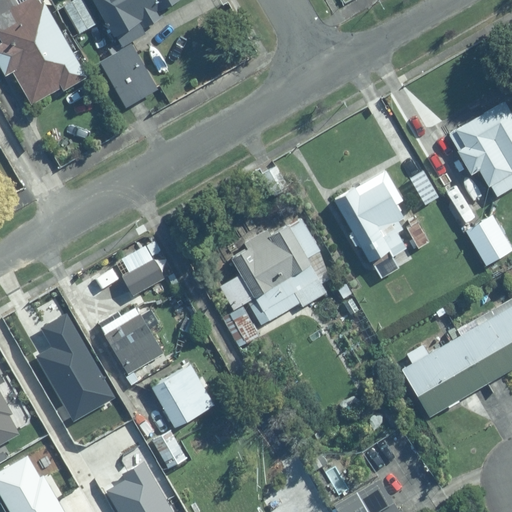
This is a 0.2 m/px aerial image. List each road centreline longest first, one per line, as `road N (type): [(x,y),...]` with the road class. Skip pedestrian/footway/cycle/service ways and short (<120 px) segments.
road 1 (residential): [(0,261),(325,73)]
road 2 (residential): [(325,73),(453,0)]
